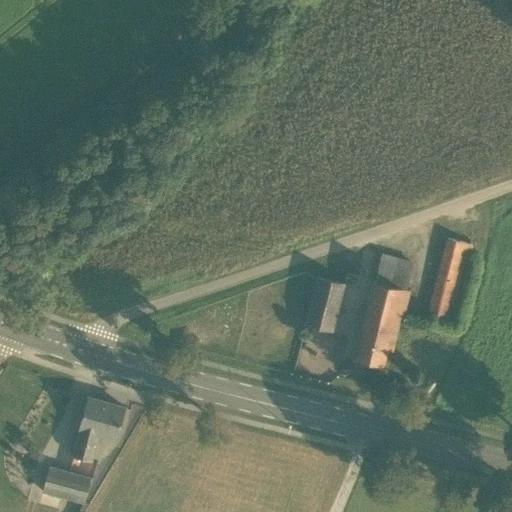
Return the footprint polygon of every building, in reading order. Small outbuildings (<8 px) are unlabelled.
[(452,321),(471,244),(448,238),(439,273),(438,272),(437,275),(439,276),(429,315),(452,321)] [(333,330),(338,311),(345,284),(318,277),(311,304),(306,323),(333,330)] [(392,350),(398,331),(408,289),(374,280),(360,338),(355,358),(383,365),(387,349),(392,350)] [(116,438),(125,407),(88,397),(73,456),(92,461),(99,434),(116,438)] [(43,490),(85,502),(91,477),(50,466),(43,490)]
